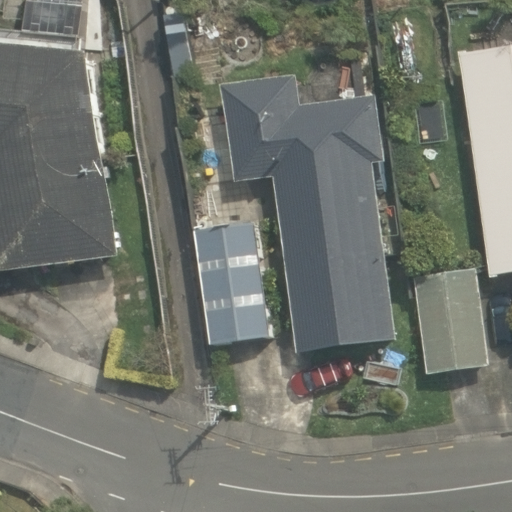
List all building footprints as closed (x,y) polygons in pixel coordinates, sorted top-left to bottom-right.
[(94,50),(0,41),(0,259),(2,274),(126,255),(94,50)] [(511,275),(511,47),(464,54),(495,278),(511,275)] [(239,184),(278,179),(293,297),(395,282),(378,164),(390,162),(381,94),(306,104),(302,75),(224,86),(239,184)] [(215,345),(277,337),(259,222),(200,231),(215,345)] [(430,374),(494,365),(481,272),(417,279),(430,374)]
